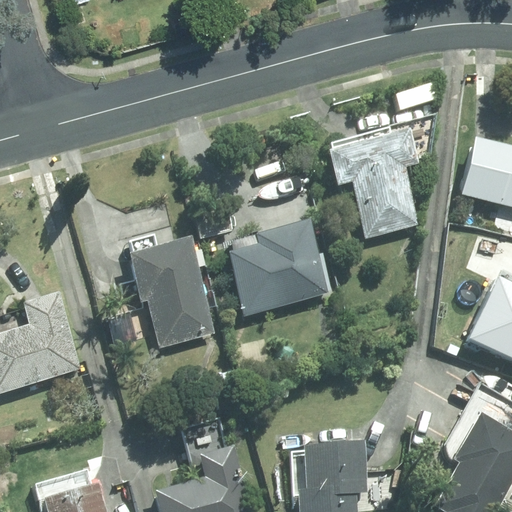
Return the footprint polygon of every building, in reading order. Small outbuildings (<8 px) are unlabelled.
[(410,223),(393,164),(406,161),(396,124),(314,147),(324,183),(339,179),(356,237),(410,223)] [(511,145),(463,134),(450,192),(511,205),(511,145)] [(235,315),(320,291),(298,215),(242,231),(245,241),(217,249),(235,315)] [(181,234),(117,251),(131,303),(139,301),(152,348),(207,334),(181,234)] [(511,284),(494,276),(464,341),(511,363),(511,284)] [(0,388),(72,369),(50,288),(11,299),(18,322),(0,326),(0,388)] [(490,511),(511,471),(511,434),(469,411),(444,458),(451,462),(428,506),(439,511),(490,511)] [(218,444),(210,416),(173,426),(187,476),(143,489),(149,511),(241,511),(221,443),(218,444)] [(351,438),(291,443),(294,486),(289,487),(290,511),(348,511),(347,492),(355,491),(351,438)] [(34,511),(94,511),(84,480),(30,496),(34,511)]
